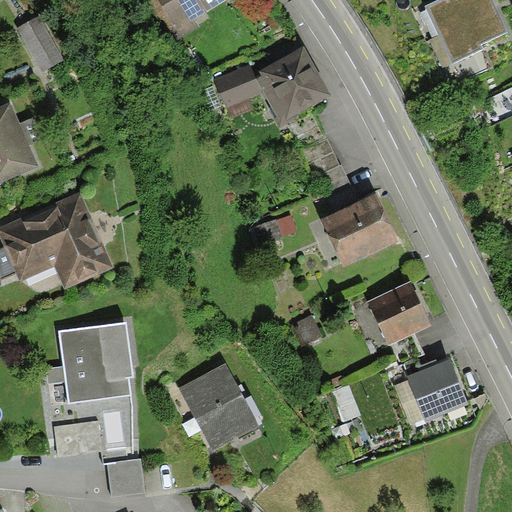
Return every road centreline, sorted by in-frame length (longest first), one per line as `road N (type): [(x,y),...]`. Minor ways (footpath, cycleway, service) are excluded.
road 1 (secondary): [(511,386),(359,82),(300,0)]
road 2 (residential): [(0,477),(58,482),(89,507),(145,511)]
